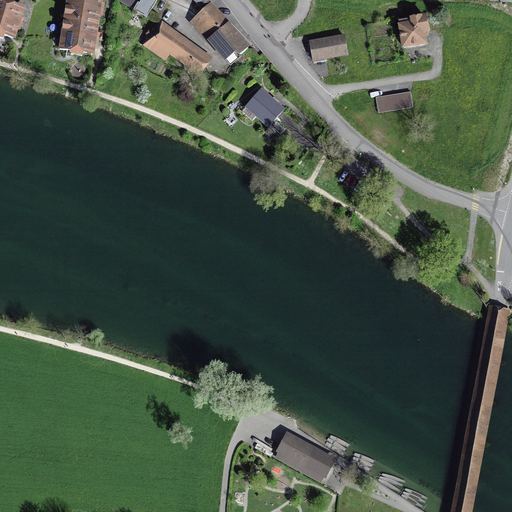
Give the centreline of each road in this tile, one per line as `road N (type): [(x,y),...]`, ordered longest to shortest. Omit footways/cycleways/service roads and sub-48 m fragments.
road 1 (unclassified): [(511,213),(433,192),(342,128),(231,0)]
road 2 (unclassified): [(504,283),(461,511)]
